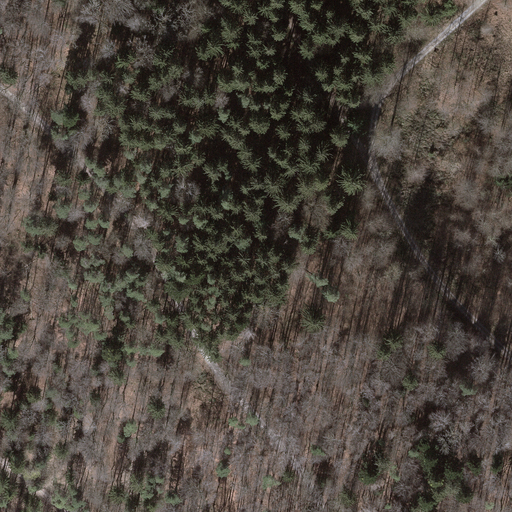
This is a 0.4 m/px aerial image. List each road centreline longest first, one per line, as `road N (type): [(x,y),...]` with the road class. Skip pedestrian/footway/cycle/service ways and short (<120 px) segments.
road 1 (track): [(0,90),(83,167),(119,213),(220,375),(294,459),(325,511)]
road 2 (track): [(511,354),(435,280),(371,164)]
road 3 (track): [(371,164),(376,100),(482,0)]
road 4 (track): [(371,164),(293,32),(286,0)]
